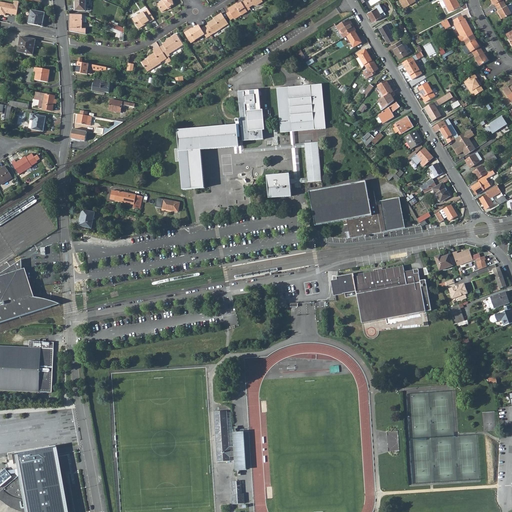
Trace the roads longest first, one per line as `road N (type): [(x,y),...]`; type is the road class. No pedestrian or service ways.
road 1 (residential): [(72,318),(473,238)]
road 2 (residential): [(470,226),(351,244),(297,238),(68,276)]
road 3 (residential): [(350,0),(478,218)]
road 4 (residential): [(99,511),(72,318)]
road 5 (residential): [(64,42),(125,52),(195,12)]
road 6 (residential): [(68,276),(62,154)]
